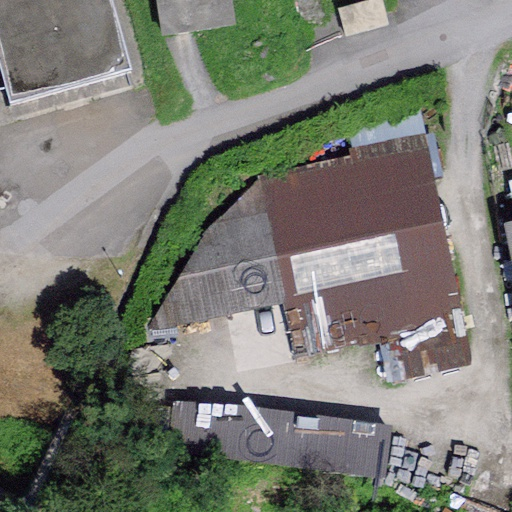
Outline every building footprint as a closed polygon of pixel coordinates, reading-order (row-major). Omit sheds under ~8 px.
[(0,0),(0,73),(8,103),(129,70),(109,0),(0,0)] [(229,0),(152,0),(158,37),(233,26),(229,0)] [(422,138),(256,176),(298,357),(464,318),(422,138)] [(511,223),(503,225),(511,266),(511,223)] [(391,424),(171,399),(166,449),(385,474),(391,424)]
